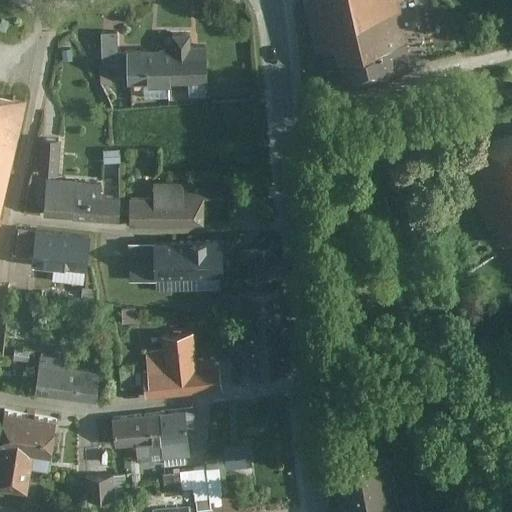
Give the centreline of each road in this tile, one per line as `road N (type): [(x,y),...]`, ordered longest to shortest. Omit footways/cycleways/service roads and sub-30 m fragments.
road 1 (residential): [(308,386),(80,410),(0,396)]
road 2 (residential): [(10,222),(294,226)]
road 3 (residential): [(284,108),(511,58)]
road 4 (residential): [(10,222),(52,8)]
road 5 (tertiary): [(294,226),(308,386)]
road 6 (tertiary): [(308,386),(317,511)]
